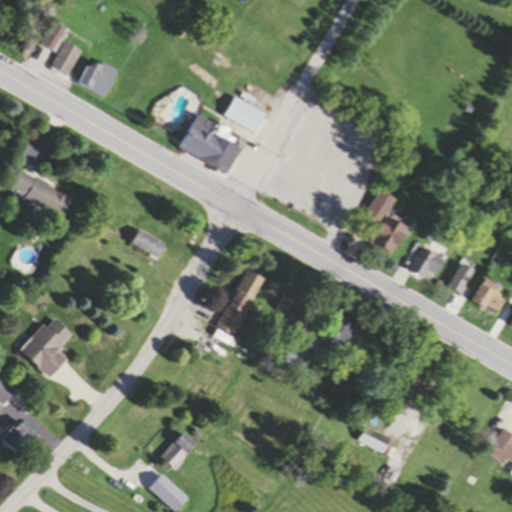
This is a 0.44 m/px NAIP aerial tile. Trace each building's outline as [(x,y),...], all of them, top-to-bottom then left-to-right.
[(40,46),(54,55),(68,35),(54,25),(40,46)] [(68,80),(82,55),(66,46),(52,71),(68,80)] [(79,88),(105,100),(117,74),(100,65),(97,73),(88,69),(79,88)] [(225,120),(257,136),(267,116),(235,100),(225,120)] [(229,176),(242,149),(213,134),(217,127),(198,117),(180,151),(229,176)] [(12,192),(62,220),(73,201),(22,173),(12,192)] [(387,217),(396,202),(381,193),(369,214),(384,223),(370,247),(391,258),(408,228),(387,217)] [(132,246),(158,261),(166,247),(140,232),(132,246)] [(425,275),(433,279),(441,262),(419,251),(408,273),(422,280),(425,275)] [(444,288),(454,296),(471,273),(461,265),(444,288)] [(235,339),(264,279),(246,271),(217,330),(235,339)] [(504,294),(480,281),(468,304),(492,317),(504,294)] [(49,380),(66,362),(57,354),(72,338),(55,321),(47,330),(44,327),(20,352),(49,380)] [(322,346),(340,355),(352,331),(335,322),(322,346)] [(314,357),(295,345),(285,362),(303,374),(314,357)] [(389,398),(410,407),(422,382),(401,373),(389,398)] [(0,410),(15,394),(0,380),(0,410)] [(1,441),(18,458),(38,439),(21,422),(1,441)] [(354,444),(381,457),(388,443),(361,430),(354,444)] [(173,472),(197,448),(184,435),(160,459),(173,472)] [(511,443),(496,436),(484,460),(511,473),(511,443)]
